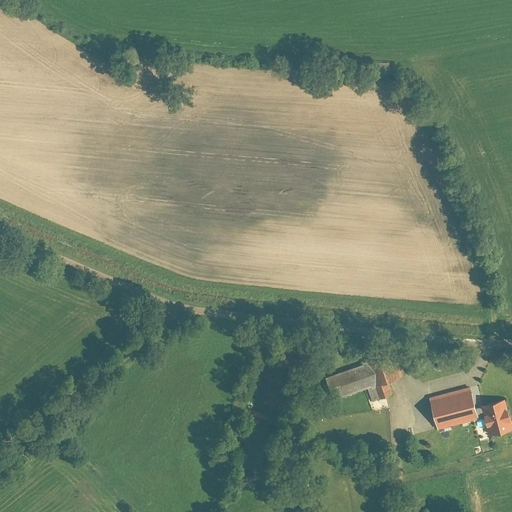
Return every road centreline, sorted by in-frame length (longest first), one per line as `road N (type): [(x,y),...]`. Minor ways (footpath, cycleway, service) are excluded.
road 1 (residential): [(179,307),(511,342)]
road 2 (residential): [(179,307),(0,458)]
road 3 (residential): [(0,234),(179,307)]
